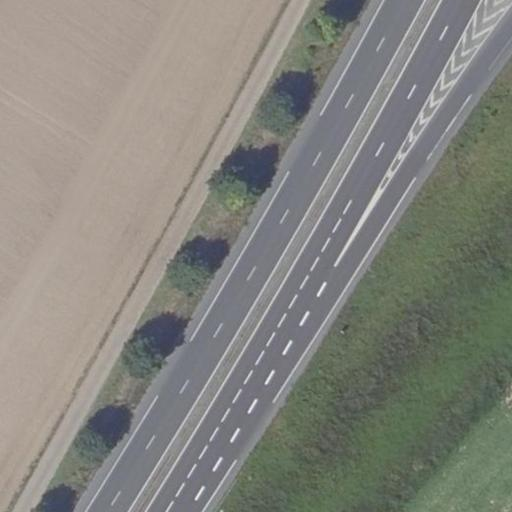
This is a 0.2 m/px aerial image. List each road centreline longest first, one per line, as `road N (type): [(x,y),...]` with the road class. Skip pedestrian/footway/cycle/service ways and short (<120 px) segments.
road 1 (trunk): [(409,0),(247,299),(114,511)]
road 2 (unclassified): [(299,0),(29,511)]
road 3 (trunk): [(266,368),(475,0)]
road 4 (trunk): [(266,368),(511,24)]
road 5 (trunk): [(171,511),(266,368)]
